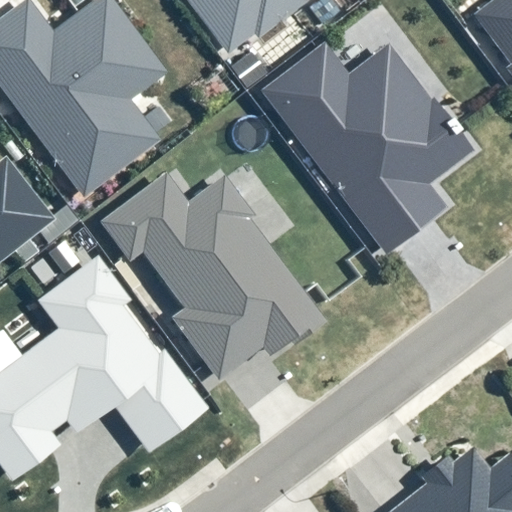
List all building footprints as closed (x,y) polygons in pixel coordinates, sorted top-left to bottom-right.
[(24,0),(14,0),(0,11),(0,92),(80,197),(157,139),(127,100),(164,72),(109,0),(86,0),(47,30),(24,0)] [(184,0),(221,49),(287,0),(184,0)] [(511,0),(486,0),(467,15),(511,71),(511,0)] [(317,40),(252,90),(381,255),(443,207),(422,180),(464,148),(381,42),(343,72),(317,40)] [(0,260),(52,221),(2,155),(0,156),(0,260)] [(161,172),(97,220),(213,373),(307,302),(214,178),(183,201),(161,172)] [(49,328),(0,364),(0,477),(6,486),(111,409),(143,451),(201,408),(90,259),(31,303),(49,328)] [(463,445),(377,511),(511,511),(511,461),(504,452),(482,469),(463,445)]
